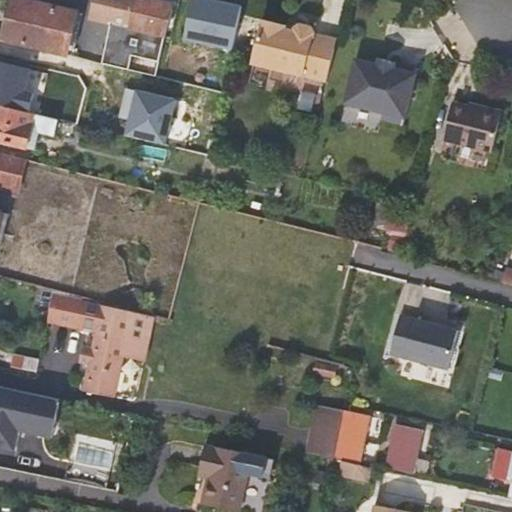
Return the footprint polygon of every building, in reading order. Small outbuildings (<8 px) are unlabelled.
[(75,11),(28,0),(9,0),(0,36),(0,40),(64,55),(75,11)] [(171,4),(154,0),(92,0),(88,18),(109,24),(100,64),(154,78),(158,59),(171,4)] [(237,0),(191,0),(186,40),(237,46),(243,1),(237,0)] [(325,81),(336,39),(313,34),(313,32),(310,27),(299,24),(294,27),(293,31),(284,29),(285,25),(261,19),(250,62),(325,81)] [(394,62),(378,58),(377,64),(392,68),(394,62)] [(377,64),(355,59),(344,102),(382,112),(380,118),(402,124),(416,68),(394,62),(392,68),(377,64)] [(176,100),(131,91),(121,137),(166,147),(176,100)] [(451,101),(442,139),(490,151),(500,111),(477,105),(477,108),(451,101)] [(52,136),(57,119),(0,105),(0,142),(24,148),(28,131),(38,133),(52,136)] [(38,133),(28,131),(24,148),(33,150),(38,133)] [(27,160),(0,153),(0,188),(18,193),(27,160)] [(385,231),(390,216),(395,201),(377,197),(370,226),(385,231)] [(510,270),(504,268),(501,282),(506,284),(510,270)] [(154,317),(52,291),(46,318),(96,329),(92,347),(83,345),(79,359),(88,361),(82,387),(111,395),(121,353),(143,359),(154,317)] [(447,369),(457,331),(399,315),(389,354),(447,369)] [(34,374),(37,360),(12,356),(10,369),(34,374)] [(52,397),(0,385),(0,445),(17,449),(21,429),(44,434),(52,397)] [(62,399),(52,397),(44,434),(54,436),(62,399)] [(331,459),(341,415),(314,411),(305,453),(330,458),(331,459)] [(342,411),(341,415),(331,459),(338,460),(360,465),(370,416),(365,415),(342,411)] [(423,431),(395,425),(386,468),(414,473),(423,431)] [(209,465),(206,479),(201,504),(237,511),(243,481),(262,485),(267,460),(213,448),(213,449),(203,447),(200,463),(209,465)] [(510,479),(507,498),(511,499),(511,451),(496,449),(492,476),(510,479)] [(327,472),(335,474),(338,460),(331,459),(330,458),(327,472)] [(209,465),(200,463),(197,477),(206,479),(209,465)] [(323,480),(323,472),(311,472),(311,480),(323,480)]
